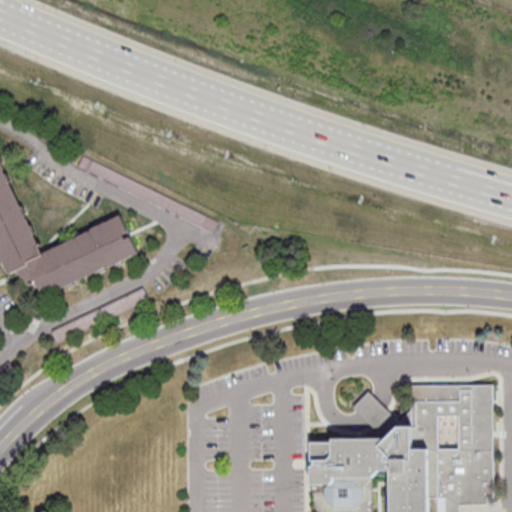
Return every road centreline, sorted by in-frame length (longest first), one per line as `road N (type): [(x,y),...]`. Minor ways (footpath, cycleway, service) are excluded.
road 1 (tertiary): [(0,453),(100,369),(221,322),(378,290),(511,294)]
road 2 (motorway): [(26,25),(210,98),(452,177)]
